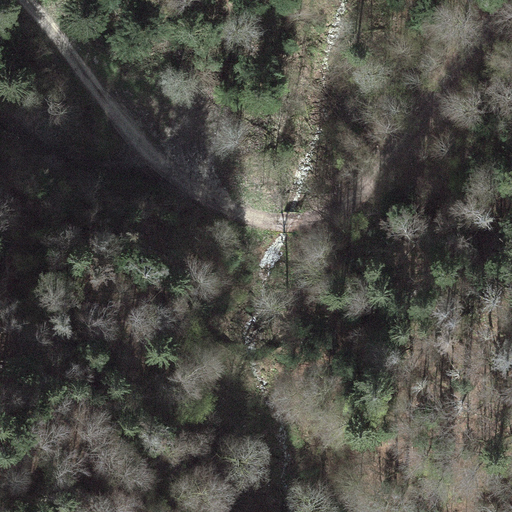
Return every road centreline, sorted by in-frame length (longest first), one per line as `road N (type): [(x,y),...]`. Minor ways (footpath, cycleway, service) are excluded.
road 1 (track): [(134,146),(245,214),(272,222),(324,215),(378,173),(511,0)]
road 2 (track): [(0,112),(81,163),(134,146),(28,0)]
